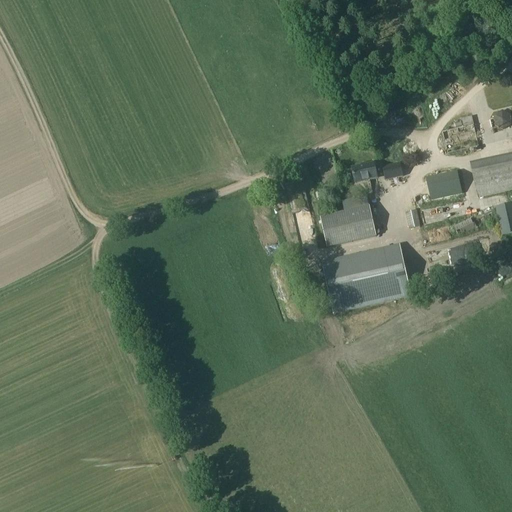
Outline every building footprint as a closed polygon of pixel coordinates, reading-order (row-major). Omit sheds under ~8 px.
[(494,116),(494,126),(503,131),(511,125),(511,115),(502,111),(494,116)] [(472,118),(462,120),(464,128),(474,126),(472,118)] [(511,155),(470,164),(477,199),(511,191),(511,155)] [(431,186),(459,178),(455,162),(427,169),(431,186)] [(378,178),(375,163),(353,168),(356,183),(378,178)] [(401,177),(399,164),(384,167),(387,180),(401,177)] [(291,215),(295,214),(299,244),(310,243),(302,192),(289,194),(291,215)] [(454,226),(492,209),(490,203),(451,221),(454,226)] [(511,204),(495,208),(501,237),(511,234),(511,204)] [(370,208),(369,209),(345,214),(321,219),(328,250),(377,239),(370,208)] [(497,220),(493,210),(454,227),(458,237),(497,220)] [(405,214),(409,230),(420,227),(417,211),(405,214)] [(399,248),(324,265),(335,314),(410,297),(399,248)]
